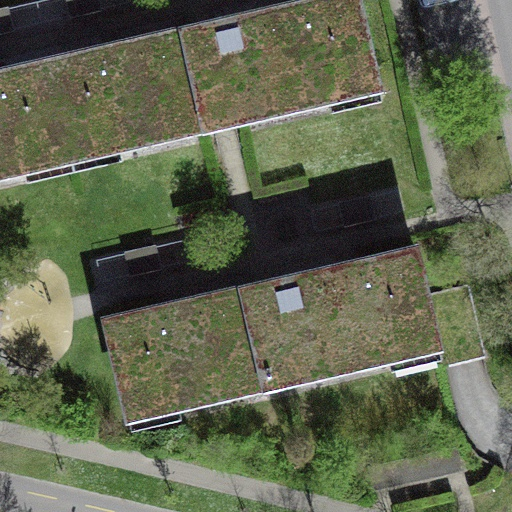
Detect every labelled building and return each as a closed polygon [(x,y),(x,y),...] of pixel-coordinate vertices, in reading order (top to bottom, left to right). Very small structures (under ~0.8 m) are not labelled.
[(376,81),(356,0),(331,0),(48,67),(68,154),(376,81)] [(97,0),(66,0),(70,14),(99,7),(97,0)] [(6,7),(0,8),(0,29),(11,27),(6,7)] [(48,67),(0,78),(0,170),(68,154),(48,67)] [(368,195),(339,202),(344,223),(373,216),(368,195)] [(154,245),(124,252),(129,272),(159,265),(154,245)] [(162,307),(107,320),(125,398),(170,388),(173,400),(391,350),(388,338),(432,328),(414,249),(359,261),(361,269),(164,315),(162,307)] [(457,448),(368,468),(373,489),(462,469),(457,448)]
